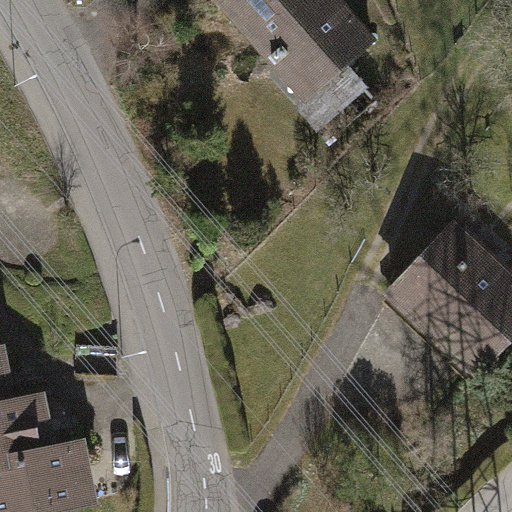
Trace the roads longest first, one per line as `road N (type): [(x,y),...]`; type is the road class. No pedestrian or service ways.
road 1 (track): [(242,511),(395,244),(446,106),(511,4)]
road 2 (residential): [(32,0),(139,233),(184,380),(207,511)]
